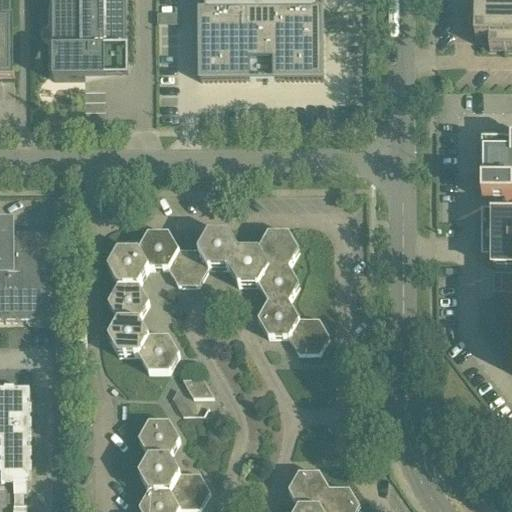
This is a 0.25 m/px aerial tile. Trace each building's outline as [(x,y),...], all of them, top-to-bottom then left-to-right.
[(0,0),(0,80),(14,80),(14,79),(11,79),(10,23),(9,23),(9,26),(0,26),(0,0)] [(53,0),(54,84),(125,84),(124,0),(53,0)] [(205,15),(261,15),(260,0),(201,0),(201,7),(205,7),(205,15)] [(322,7),(321,0),(260,0),(261,15),(318,15),(318,14),(318,7),(322,7)] [(475,33),(475,42),(475,43),(478,43),(481,43),(485,43),(490,43),(490,54),(511,54),(511,0),(490,0),(490,6),(481,5),(478,5),(476,5),(476,7),(476,16),(476,18),(476,31),(475,33)] [(250,83),(250,84),(274,84),(274,83),(322,83),(322,14),(318,14),(318,15),(261,15),(205,15),(201,15),(202,84),(250,83)] [(482,185),(482,202),(493,202),(493,201),(502,201),(502,202),(511,201),(511,141),(511,142),(511,145),(505,145),(482,145),(482,180),(488,180),(488,185),(482,185)] [(496,269),(511,269),(511,217),(482,217),(482,263),(493,263),(493,271),(496,271),(496,269)] [(289,237),(268,237),(258,255),(269,272),(289,273),(299,255),(289,237)] [(169,238),(148,238),(138,255),(149,274),(168,274),(179,255),(169,238)] [(198,255),(209,273),(228,273),(239,255),(229,238),(208,238),(198,255)] [(0,325),(49,325),(48,239),(17,239),(17,247),(8,247),(8,244),(8,239),(0,239),(0,325)] [(118,255),(108,273),(118,291),(140,291),(149,274),(138,255),(118,255)] [(179,291),(199,291),(209,273),(198,255),(179,255),(168,274),(179,291)] [(228,273),(238,291),(258,291),(269,272),(258,255),(239,255),(228,273)] [(269,272),(258,291),(268,307),(290,307),(300,290),(289,273),(269,272)] [(118,291),(108,308),(118,325),(140,325),(150,308),(140,291),(118,291)] [(258,325),(269,342),(289,342),(299,324),(290,307),(268,307),(258,325)] [(330,342),(319,324),(299,324),(289,342),(299,360),(320,360),(330,342)] [(140,325),(118,325),(108,343),(119,360),(139,360),(149,342),(140,325)] [(139,360),(149,378),(170,378),(180,360),(169,342),(149,342),(139,360)] [(204,384),(183,384),(194,404),(215,404),(204,384)] [(0,394),(0,445),(2,445),(2,488),(14,488),(14,500),(27,500),(27,488),(30,488),(30,394),(0,394)] [(170,462),(180,445),(170,427),(149,427),(139,445),(149,463),(170,462)] [(0,511),(27,511),(27,500),(14,500),(14,488),(2,488),(2,445),(0,445),(0,511)] [(170,497),(180,479),(170,462),(149,463),(139,480),(149,497),(170,497)] [(299,478),(289,497),(298,511),(320,511),(330,495),(320,478),(299,478)] [(201,511),(211,497),(200,479),(180,479),(170,497),(178,511),(201,511)] [(359,511),(350,495),(330,495),(320,511),(359,511)] [(178,511),(170,497),(149,497),(140,511),(178,511)]
